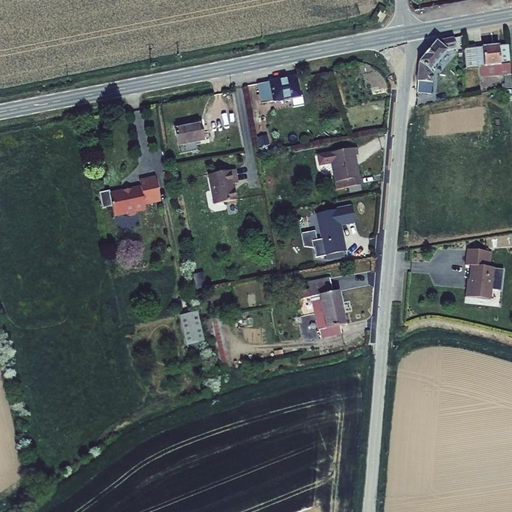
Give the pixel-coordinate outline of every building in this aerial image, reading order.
[(419,62),(417,83),(418,83),(432,84),(433,75),(436,72),(434,70),(448,53),(447,53),(456,51),(453,38),(436,42),(419,62)] [(499,46),(465,50),(466,69),(481,68),(482,79),(504,76),(511,76),(510,65),(501,66),(499,46)] [(509,46),(499,46),(501,66),(510,65),(509,46)] [(511,86),(511,76),(504,76),(505,84),(501,85),(502,90),(511,89),(511,86)] [(299,97),(295,78),(272,82),(259,85),(263,104),(285,100),(285,102),(291,101),(291,99),(299,97)] [(432,84),(418,83),(417,93),(431,95),(432,84)] [(204,139),(200,121),(174,125),(177,144),(204,139)] [(357,147),(316,154),(319,165),(331,163),(336,190),(361,185),(355,155),(358,154),(357,147)] [(238,181),(235,168),(208,174),(214,204),(237,199),(234,182),(238,181)] [(109,190),(98,191),(102,207),(112,206),(114,216),(126,213),(129,215),(135,214),(137,211),(145,210),(144,205),(160,201),(155,176),(139,179),(140,185),(131,187),(131,188),(122,190),(122,189),(109,191),(109,190)] [(343,251),(346,251),(344,243),(341,226),(349,224),(355,223),(351,204),(336,207),(337,209),(315,213),(320,238),(317,239),(315,230),(301,233),(304,247),(313,248),(316,258),(326,255),(343,251)] [(501,290),(504,269),(495,268),(495,267),(490,266),(492,251),(467,248),(466,263),(471,264),(469,279),(467,279),(465,296),(491,300),(492,289),(501,290)] [(343,251),(326,255),(327,261),(344,257),(343,251)] [(202,275),(196,277),(198,286),(205,284),(202,275)] [(298,291),(299,299),(310,296),(318,294),(326,328),(339,325),(346,324),(339,289),(332,290),(329,277),(308,281),(309,289),(298,291)] [(317,330),(319,330),(326,328),(318,294),(310,296),(317,330)] [(197,311),(179,315),(186,345),(188,344),(201,341),(204,340),(197,311)] [(219,370),(231,367),(221,320),(209,322),(219,370)] [(339,325),(326,328),(319,330),(321,338),(341,334),(339,325)] [(201,341),(188,344),(190,352),(203,349),(201,341)]
